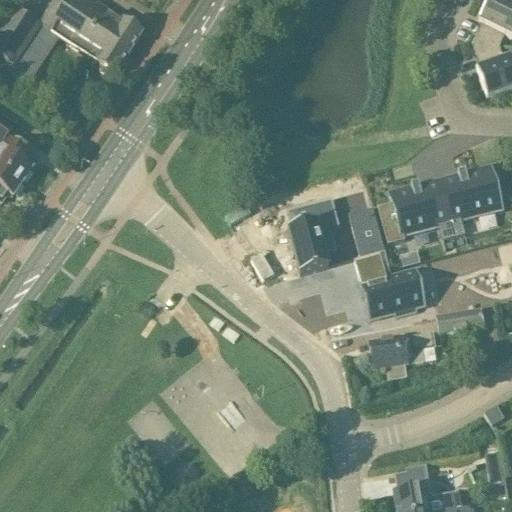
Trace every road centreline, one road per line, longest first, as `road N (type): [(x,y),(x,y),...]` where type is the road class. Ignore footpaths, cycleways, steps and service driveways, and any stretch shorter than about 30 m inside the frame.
road 1 (residential): [(101,178),(310,355),(330,386),(341,443)]
road 2 (secondary): [(101,178),(221,0)]
road 3 (residential): [(341,443),(451,413),(511,376)]
road 4 (residential): [(452,0),(437,28),(434,61),(453,112),(473,124),(511,126)]
road 5 (secondary): [(0,324),(101,178)]
